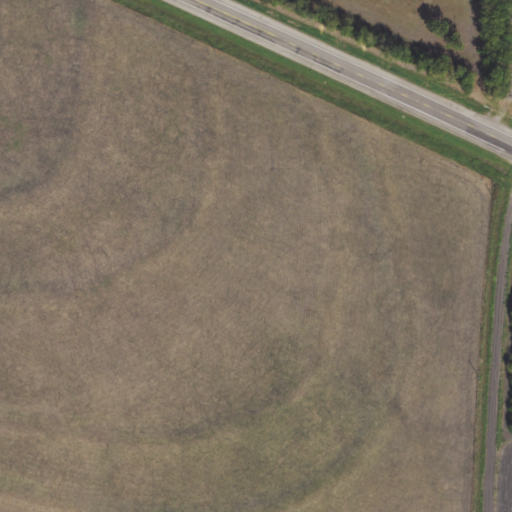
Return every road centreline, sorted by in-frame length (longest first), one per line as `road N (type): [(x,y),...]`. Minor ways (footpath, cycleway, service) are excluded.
road 1 (primary): [(511,140),(206,0)]
road 2 (residential): [(488,511),(496,311),(511,209)]
